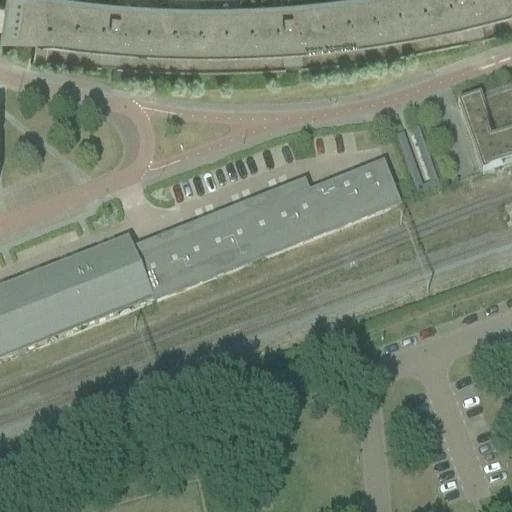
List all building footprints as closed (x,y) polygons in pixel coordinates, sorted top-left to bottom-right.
[(511,0),(5,0),(5,8),(15,9),(15,10),(14,11),(14,12),(40,15),(34,59),(72,64),(121,68),(147,70),(175,71),(202,72),(229,72),(256,71),(284,69),(305,68),(332,65),(359,62),(386,58),(413,54),(439,49),(487,38),(511,31),(511,0)] [(511,93),(458,113),(481,178),(506,170),(511,167),(511,93)] [(402,139),(394,142),(416,203),(441,194),(419,133),(402,139)] [(0,366),(389,212),(384,200),(381,191),(373,172),(198,241),(178,249),(165,254),(145,262),(135,266),(134,262),(133,259),(60,288),(59,285),(51,288),(52,291),(26,301),(24,296),(16,299),(18,304),(0,311),(0,366)] [(33,451),(40,469),(80,454),(73,436),(33,451)]
